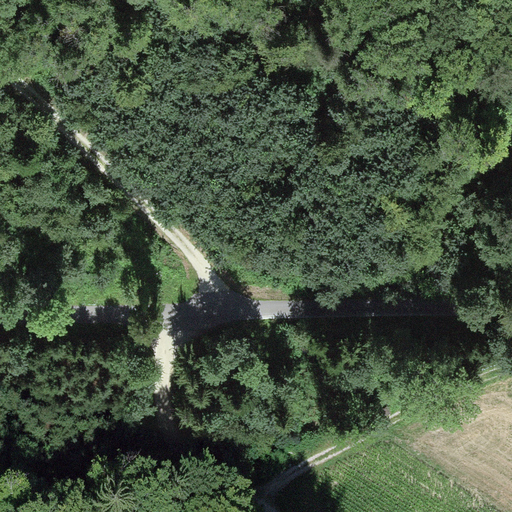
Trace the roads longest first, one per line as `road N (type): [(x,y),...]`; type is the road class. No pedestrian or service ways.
road 1 (unclassified): [(0,318),(511,314)]
road 2 (track): [(208,318),(209,284),(190,249),(0,68)]
road 3 (track): [(511,366),(245,502)]
road 4 (track): [(258,511),(180,446),(169,422),(164,318)]
